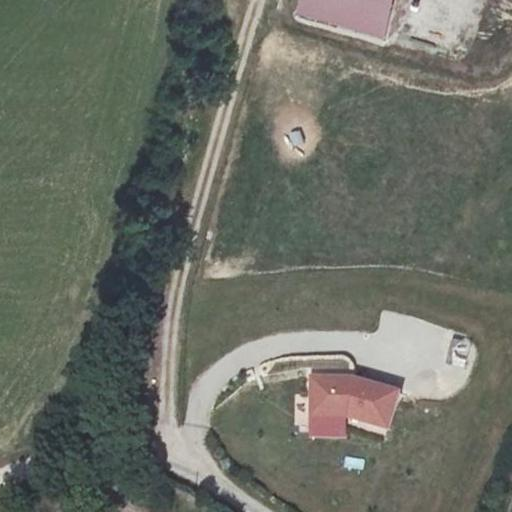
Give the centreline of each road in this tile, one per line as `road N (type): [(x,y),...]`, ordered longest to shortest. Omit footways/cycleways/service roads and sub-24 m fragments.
road 1 (track): [(178,464),(170,426),(173,346),(189,222),(258,0)]
road 2 (unclassified): [(255,511),(178,464),(143,453),(0,472)]
